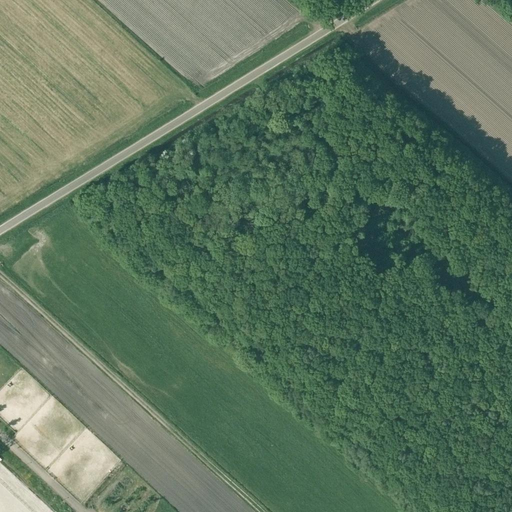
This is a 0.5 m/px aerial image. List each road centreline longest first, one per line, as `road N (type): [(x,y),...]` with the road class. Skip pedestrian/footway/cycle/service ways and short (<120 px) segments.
road 1 (unclassified): [(0,230),(373,0)]
road 2 (track): [(261,511),(0,274)]
